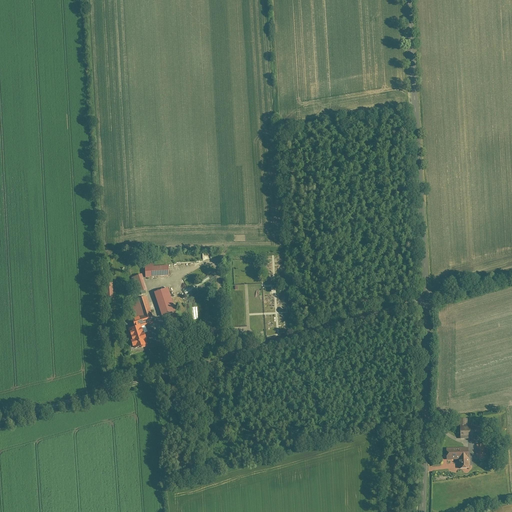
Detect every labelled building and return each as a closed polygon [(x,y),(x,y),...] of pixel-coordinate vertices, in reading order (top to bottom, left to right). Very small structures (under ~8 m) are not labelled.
[(152,263),(144,263),(145,277),(168,275),(167,266),(153,267),(152,263)] [(146,290),(140,275),(130,278),(136,293),(146,290)] [(167,289),(153,293),(161,317),(174,313),(167,289)] [(129,302),(134,318),(150,313),(145,297),(129,302)] [(134,318),(131,319),(134,328),(140,326),(154,322),(150,313),(134,318)] [(250,325),(236,327),(237,336),(251,334),(250,325)] [(133,346),(134,349),(140,347),(140,348),(146,346),(140,326),(134,328),(127,330),(131,341),(129,341),(131,347),(133,346)] [(484,439),(484,426),(459,427),(459,441),(479,440),(479,439),(484,439)] [(483,446),(476,446),(477,460),(484,460),(484,456),(487,456),(487,450),(483,451),(483,446)] [(468,449),(445,450),(446,462),(458,461),(458,471),(469,470),(468,449)]
